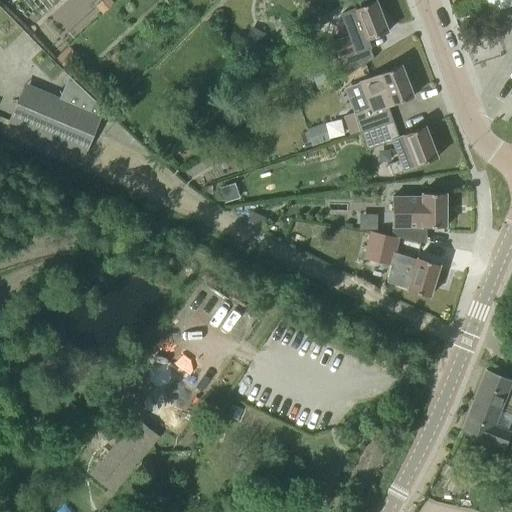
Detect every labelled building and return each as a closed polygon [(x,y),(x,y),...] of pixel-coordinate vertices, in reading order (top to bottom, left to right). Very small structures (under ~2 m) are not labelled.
[(90,16),(96,10),(85,0),(74,0),(90,16)] [(353,9),(361,30),(332,41),(345,74),(373,58),(366,40),(388,32),(376,0),(353,9)] [(511,0),(485,0),(490,12),(511,5),(511,0)] [(361,132),(391,122),(385,107),(391,105),(414,96),(401,65),(358,82),(368,106),(353,112),(361,132)] [(8,120),(8,121),(85,154),(101,116),(34,88),(19,125),(8,120)] [(391,122),(361,132),(368,148),(397,137),(391,122)] [(311,146),(329,140),(323,124),(306,130),(311,146)] [(392,141),(399,160),(388,164),(392,175),(437,157),(425,126),(402,135),(398,136),(399,139),(392,141)] [(196,173),(214,161),(209,154),(191,166),(196,173)] [(392,196),(392,226),(421,226),(421,227),(446,227),(446,193),(422,193),(422,196),(392,196)] [(391,265),(398,238),(371,231),(364,259),(391,265)] [(430,297),(440,264),(417,257),(410,279),(389,272),(386,282),(407,289),(406,289),(430,297)] [(510,430),(495,423),(511,380),(511,379),(486,370),(461,432),(502,449),(510,430)]
